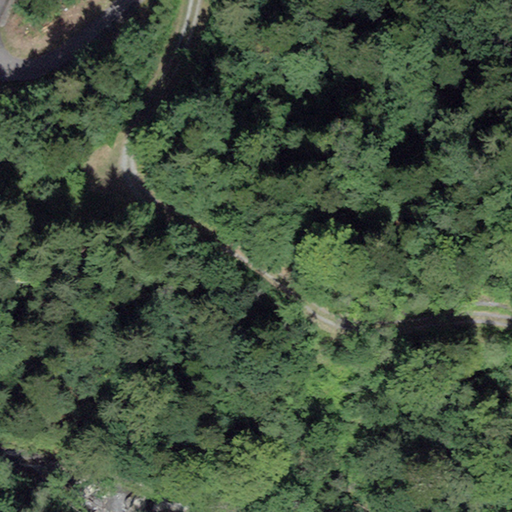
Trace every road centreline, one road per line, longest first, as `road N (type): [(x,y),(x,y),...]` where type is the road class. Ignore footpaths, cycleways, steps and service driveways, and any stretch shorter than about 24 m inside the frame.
road 1 (track): [(511,328),(482,321),(382,326),(327,316),(283,274),(192,229),(135,177),(136,134),(183,56),(195,0)]
road 2 (unclassified): [(129,0),(50,63),(0,62)]
